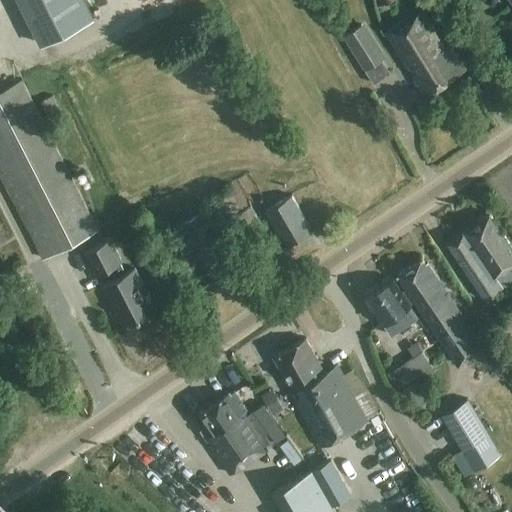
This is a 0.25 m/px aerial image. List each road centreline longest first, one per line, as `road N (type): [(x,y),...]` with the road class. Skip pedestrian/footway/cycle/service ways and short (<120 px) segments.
road 1 (tertiary): [(0,496),(323,270)]
road 2 (unclassified): [(457,511),(378,391),(323,270)]
road 3 (track): [(116,415),(0,194)]
road 4 (tertiary): [(323,270),(511,141)]
